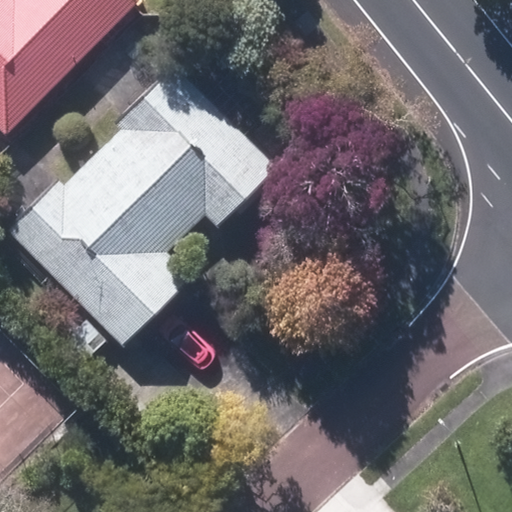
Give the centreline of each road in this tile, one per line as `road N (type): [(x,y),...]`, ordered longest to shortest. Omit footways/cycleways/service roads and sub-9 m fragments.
road 1 (residential): [(258,511),(511,288)]
road 2 (tertiary): [(417,0),(511,116)]
